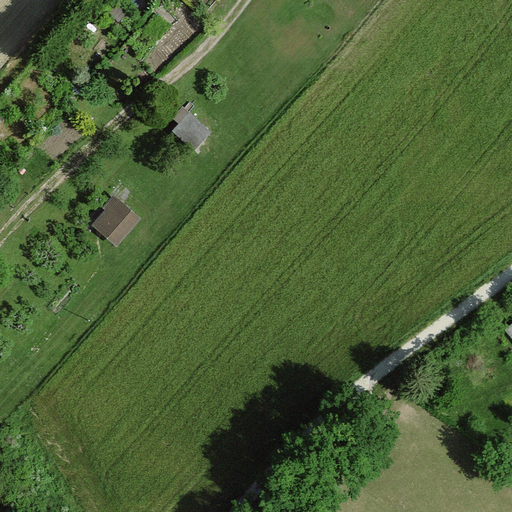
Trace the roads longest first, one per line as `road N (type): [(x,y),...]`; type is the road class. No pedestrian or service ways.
road 1 (track): [(240,511),(379,371),(511,272)]
road 2 (track): [(245,0),(192,60),(44,180),(0,231)]
